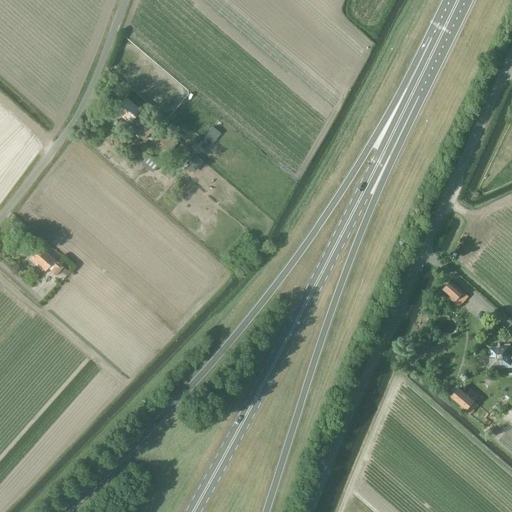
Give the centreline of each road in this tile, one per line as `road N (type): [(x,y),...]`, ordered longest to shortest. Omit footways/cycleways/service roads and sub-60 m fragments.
road 1 (primary): [(439,37),(349,181),(247,321),(66,511)]
road 2 (unclassified): [(309,511),(511,51)]
road 3 (primary): [(423,71),(193,511)]
road 4 (primary): [(264,511),(341,275),(420,101),(423,71)]
road 5 (unclassified): [(0,218),(64,132),(122,0)]
